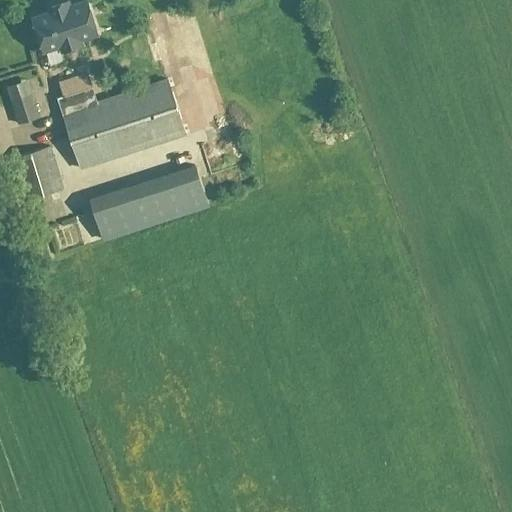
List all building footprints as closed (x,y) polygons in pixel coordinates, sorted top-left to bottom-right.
[(81,46),(79,40),(96,34),(86,2),(68,8),(66,2),(48,8),(49,14),(32,19),(42,52),(60,46),(62,52),(81,46)] [(88,65),(43,80),(50,102),(56,100),(77,169),(182,137),(165,81),(94,103),(90,89),(95,87),(88,65)] [(37,119),(29,94),(26,82),(5,88),(8,101),(16,125),(37,119)] [(232,136),(208,145),(218,170),(241,161),(232,136)] [(48,148),(9,159),(22,202),(61,191),(48,148)] [(103,233),(209,203),(198,162),(91,191),(103,233)]
